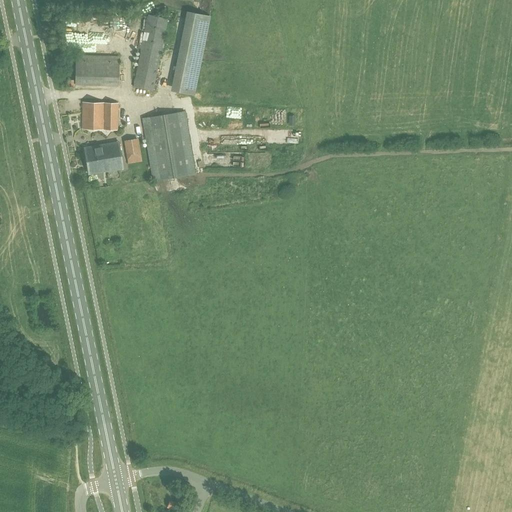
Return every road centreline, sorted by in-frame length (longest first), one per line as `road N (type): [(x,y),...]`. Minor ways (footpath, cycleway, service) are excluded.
road 1 (secondary): [(116,480),(18,0)]
road 2 (unclassified): [(284,511),(176,472),(116,480)]
